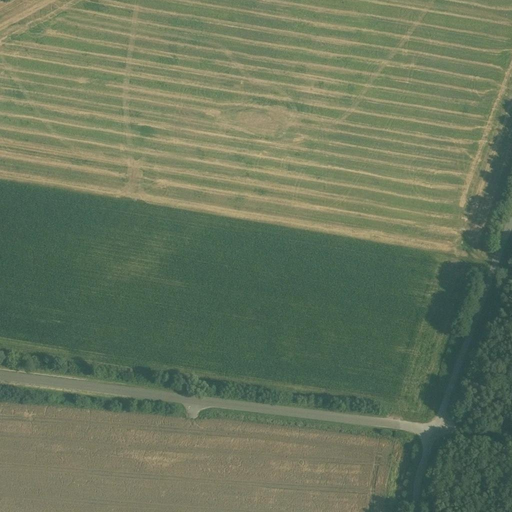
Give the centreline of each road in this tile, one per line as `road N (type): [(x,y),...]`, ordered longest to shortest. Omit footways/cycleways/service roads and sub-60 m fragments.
road 1 (unclassified): [(433,430),(0,376)]
road 2 (unclassified): [(511,199),(433,430)]
